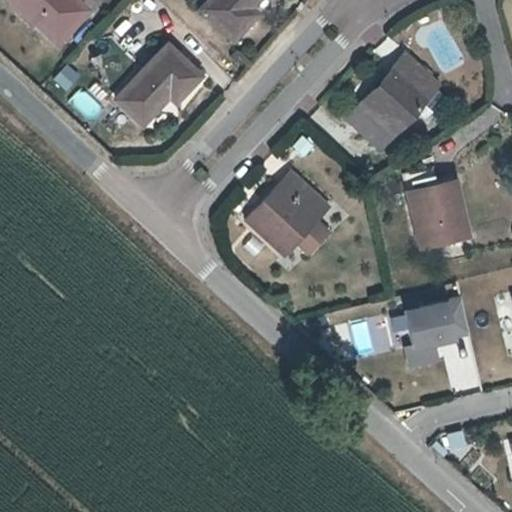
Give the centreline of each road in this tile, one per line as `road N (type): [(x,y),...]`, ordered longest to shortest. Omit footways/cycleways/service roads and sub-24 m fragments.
road 1 (tertiary): [(394,441),(156,218)]
road 2 (residential): [(156,218),(357,5)]
road 3 (tertiary): [(0,75),(156,218)]
road 4 (residential): [(394,441),(419,423),(511,402)]
